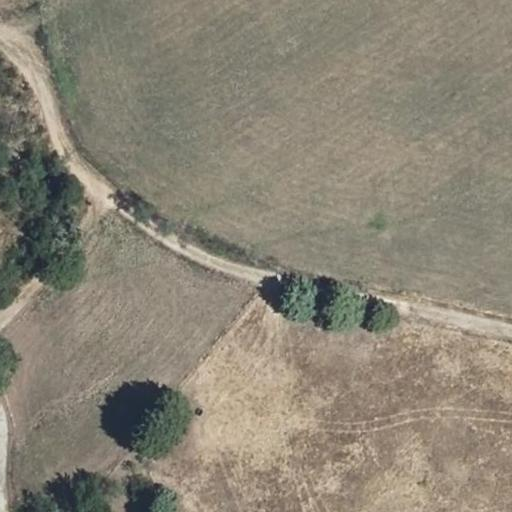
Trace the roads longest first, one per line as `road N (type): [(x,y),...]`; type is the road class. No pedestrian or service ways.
road 1 (track): [(104,199),(211,263),(511,335)]
road 2 (unclassified): [(104,199),(77,175),(57,134),(39,51),(24,34),(0,34)]
road 3 (track): [(104,199),(83,237),(0,325)]
